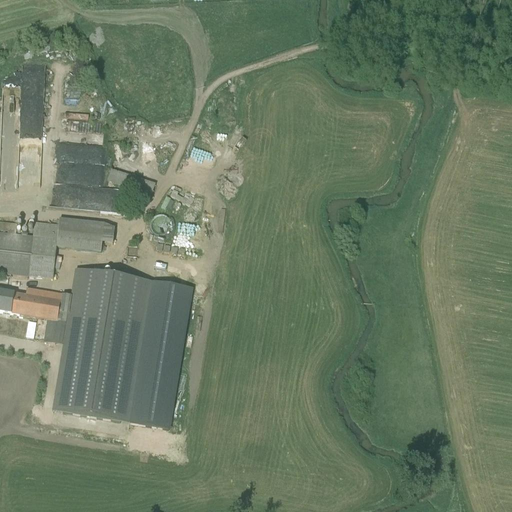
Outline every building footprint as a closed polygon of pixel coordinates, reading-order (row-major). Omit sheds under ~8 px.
[(0,97),(39,96),(39,80),(34,80),(34,76),(0,77),(0,97)] [(58,93),(59,107),(94,104),(93,89),(58,93)] [(89,135),(61,134),(60,161),(74,162),(74,148),(89,149),(89,135)] [(0,193),(10,194),(13,142),(0,141),(0,193)] [(85,151),(87,158),(95,156),(93,149),(85,151)] [(96,191),(99,170),(70,167),(68,188),(96,191)] [(159,223),(157,215),(149,217),(150,225),(159,223)] [(58,229),(0,223),(0,274),(53,280),(56,250),(101,254),(104,225),(59,221),(58,229)] [(152,287),(75,275),(52,415),(129,428),(152,287)] [(0,316),(57,326),(61,303),(0,292),(0,316)] [(17,404),(0,402),(0,429),(14,431),(17,404)]
